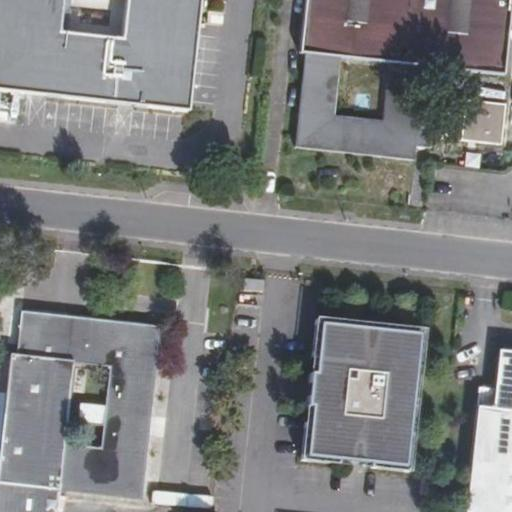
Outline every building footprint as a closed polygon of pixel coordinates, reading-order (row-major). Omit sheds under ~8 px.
[(0,0),(0,88),(188,111),(200,0),(0,0)] [(428,148),(431,127),(417,126),(423,66),(500,75),(507,0),(305,0),(300,53),(303,54),(293,149),(413,161),(415,147),(428,148)] [(499,144),(502,106),(464,103),(461,141),(499,144)] [(17,355),(10,354),(0,454),(0,511),(53,511),(56,489),(138,497),(155,324),(21,310),(17,355)] [(420,329),(314,317),(310,355),(315,356),(313,371),(309,370),(305,403),(310,403),(308,422),(303,421),(299,457),(336,461),(336,457),(364,460),(364,465),(404,470),(420,329)] [(511,511),(511,352),(501,351),(497,384),(494,388),(480,386),(465,511),(511,511)]
